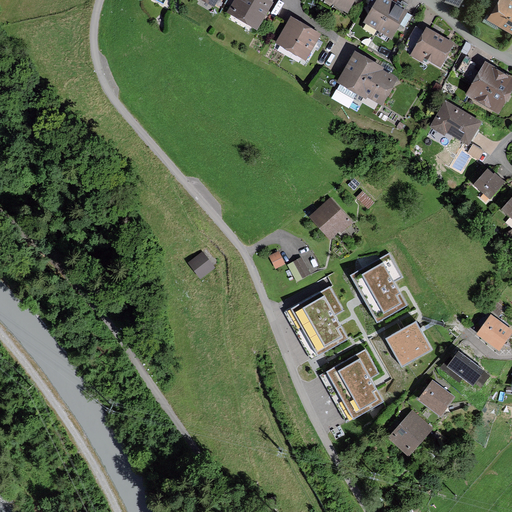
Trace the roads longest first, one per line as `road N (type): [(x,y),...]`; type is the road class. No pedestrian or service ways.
road 1 (residential): [(100,0),(94,46),(105,85),(242,250),(304,400),(368,511)]
road 2 (trunk): [(342,511),(290,404),(260,270),(257,194),(268,112),(307,0)]
road 3 (track): [(0,335),(120,511)]
